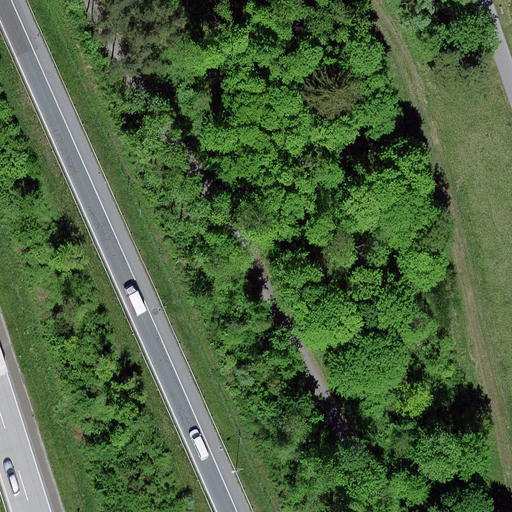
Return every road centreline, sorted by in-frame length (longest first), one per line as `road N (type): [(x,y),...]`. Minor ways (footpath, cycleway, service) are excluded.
road 1 (track): [(111,0),(391,511)]
road 2 (motorway): [(226,511),(1,0)]
